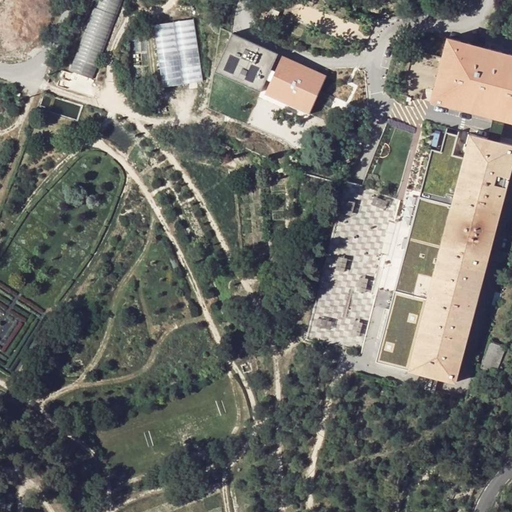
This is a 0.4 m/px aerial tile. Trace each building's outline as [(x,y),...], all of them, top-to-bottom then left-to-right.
[(96,0),(70,71),(94,79),(123,0),(96,0)] [(269,16),(275,19),(279,10),(274,7),(269,16)] [(194,20),(153,27),(162,88),(203,82),(194,20)] [(265,96),(309,115),(324,78),(280,59),(275,71),(272,70),(277,57),(231,38),(215,76),(260,95),(266,80),(271,82),(265,96)] [(511,124),(511,56),(448,40),(443,59),(413,51),(402,95),(494,119),(505,122),(511,124)] [(491,129),(489,139),(500,143),(503,132),(505,122),(494,119),(491,129)] [(435,132),(431,145),(436,146),(440,133),(435,132)] [(492,250),(511,171),(511,145),(500,143),(489,139),(470,135),(452,207),(419,198),(395,291),(375,363),(409,372),(426,376),(438,379),(457,384),(489,261),(492,250)] [(306,340),(363,355),(404,197),(346,182),(306,340)] [(498,252),(492,250),(489,261),(495,262),(505,265),(508,254),(498,252)] [(496,372),(504,348),(490,343),(482,367),(496,372)] [(436,387),(438,379),(426,376),(424,384),(423,389),(434,392),(436,387)]
